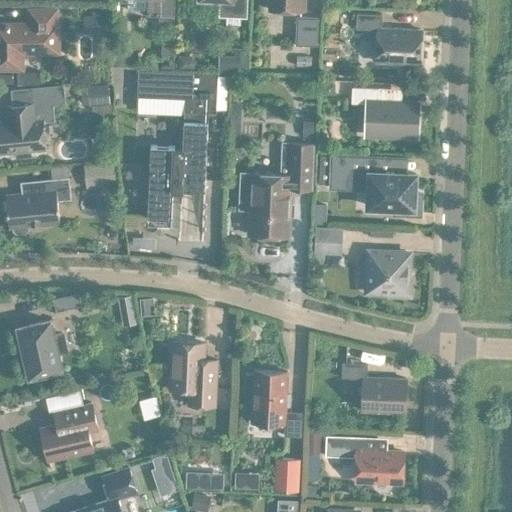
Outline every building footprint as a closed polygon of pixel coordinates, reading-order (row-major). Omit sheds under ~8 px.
[(158,24),(174,24),(174,0),(147,0),(147,15),(159,16),(158,24)] [(220,0),(220,15),(245,16),(245,0),(220,0)] [(268,0),(268,9),(300,10),(300,11),(300,10),(304,10),(304,0),(268,0)] [(93,15),(84,16),(84,33),(106,32),(105,6),(92,7),(93,15)] [(57,24),(55,24),(55,10),(29,10),(29,24),(0,23),(0,67),(22,68),(22,52),(57,52),(57,24)] [(377,29),(376,61),(420,63),(421,29),(381,28),(382,14),(357,13),(356,28),(377,29)] [(295,44),(317,45),(318,17),(300,16),(300,15),(300,16),(296,16),(295,44)] [(162,40),(161,54),(174,55),(174,40),(162,40)] [(114,50),(113,63),(130,64),(131,51),(114,50)] [(178,55),(178,67),(197,67),(197,62),(191,56),(178,55)] [(296,56),(296,65),(311,65),(311,57),(296,56)] [(215,108),(215,112),(216,112),(218,72),(138,68),(137,96),(184,98),(184,111),(209,112),(209,108),(215,108)] [(323,83),(323,94),(334,94),(334,83),(323,83)] [(63,84),(29,87),(31,103),(52,101),(53,104),(65,103),(63,84)] [(107,84),(88,86),(89,104),(109,103),(107,84)] [(366,133),(417,135),(418,103),(376,101),(377,89),(353,88),(352,101),(367,102),(366,133)] [(230,102),(228,138),(240,138),(241,102),(230,102)] [(7,105),(9,118),(10,118),(11,122),(0,122),(0,151),(15,150),(16,157),(31,156),(30,149),(45,147),(42,119),(33,120),(31,103),(7,105)] [(303,120),(303,136),(313,137),(313,121),(303,120)] [(168,217),(171,217),(172,199),(181,199),(181,188),(205,189),(207,122),(183,121),(182,146),(150,145),(149,166),(146,165),(145,185),(149,185),(147,216),(150,216),(150,215),(168,215),(168,217)] [(248,234),(288,236),(289,215),(290,214),(289,214),(290,205),(290,204),(290,203),(291,188),(311,189),(313,143),(290,142),(289,174),(251,172),(251,173),(241,173),(240,208),(250,208),(248,234)] [(320,155),(318,184),(329,184),(331,156),(320,155)] [(395,207),(394,212),(419,213),(420,193),(414,193),(415,173),(375,171),(376,157),(331,156),(329,184),(368,186),(367,205),(395,207)] [(6,195),(9,227),(13,226),(14,230),(17,233),(25,232),(27,229),(27,225),(59,222),(57,200),(70,198),(68,177),(44,179),(46,191),(6,195)] [(324,253),(340,253),(341,228),(316,227),(314,263),(324,264),(324,253)] [(367,291),(388,292),(388,294),(410,296),(411,274),(408,274),(409,253),(369,251),(367,291)] [(53,298),(56,311),(81,305),(78,292),(53,298)] [(118,297),(120,309),(132,307),(130,295),(118,297)] [(153,297),(139,298),(140,307),(154,305),(153,297)] [(18,326),(25,356),(29,375),(61,368),(57,353),(66,351),(62,333),(53,335),(49,319),(18,326)] [(204,342),(172,341),(170,388),(188,389),(187,403),(215,404),(217,365),(206,365),(206,362),(203,359),(204,342)] [(341,377),(362,378),(361,410),(405,412),(406,378),(366,376),(367,363),(342,362),(341,377)] [(251,421),(285,423),(287,371),(253,369),(253,374),(245,373),(244,389),(253,389),(251,421)] [(222,401),(233,401),(234,387),(223,387),(222,401)] [(60,409),(60,410),(62,420),(60,420),(58,424),(41,427),(48,459),(92,449),(88,431),(97,429),(91,402),(60,409)] [(309,431),(308,454),(319,454),(320,454),(320,431),(309,431)] [(378,488),(387,488),(390,486),(390,481),(402,482),(403,452),(363,450),(364,436),(326,434),(325,455),(356,457),(356,465),(359,468),(362,468),(362,480),(376,481),(375,485),(378,488)] [(155,467),(151,468),(160,495),(178,489),(166,453),(152,457),(155,467)] [(308,454),(307,479),(318,480),(319,454),(308,454)] [(274,489),(298,490),(300,458),(276,457),(274,489)] [(122,511),(118,497),(137,491),(129,467),(102,475),(109,498),(68,511),(122,511)] [(194,492),(191,508),(207,511),(210,495),(194,492)]
